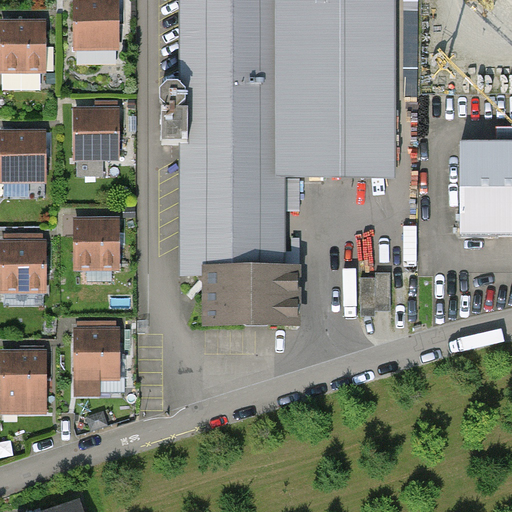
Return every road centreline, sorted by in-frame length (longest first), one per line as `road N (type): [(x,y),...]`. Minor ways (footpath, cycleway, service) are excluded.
road 1 (residential): [(0,486),(511,327)]
road 2 (unknown): [(234,410),(171,326),(165,301),(153,0)]
road 3 (unknown): [(412,0),(411,162),(332,247),(320,290),(336,378)]
